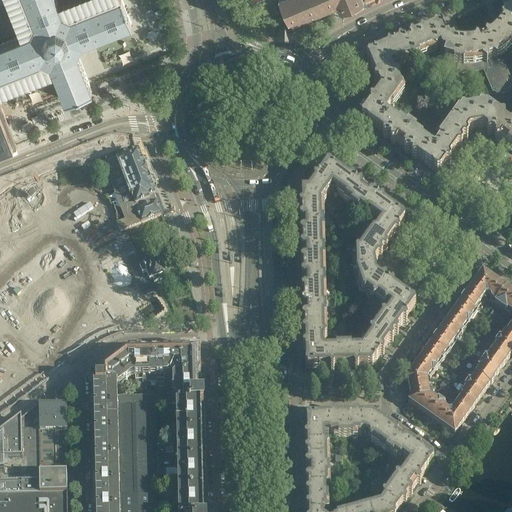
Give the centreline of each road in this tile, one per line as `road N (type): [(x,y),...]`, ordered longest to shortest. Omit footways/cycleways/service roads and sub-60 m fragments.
road 1 (secondary): [(282,511),(276,205),(283,177)]
road 2 (residential): [(436,305),(386,374),(385,406),(453,460)]
road 3 (secondary): [(184,167),(211,236),(223,337)]
road 4 (secondary): [(223,337),(228,511)]
road 5 (residential): [(79,361),(83,511)]
road 6 (residential): [(223,337),(125,338),(79,361)]
road 7 (residential): [(436,305),(390,267),(432,205)]
road 8 (tertiary): [(407,0),(291,56)]
road 9 (residential): [(172,109),(50,145)]
road 10 (residential): [(53,153),(124,129),(171,140)]
